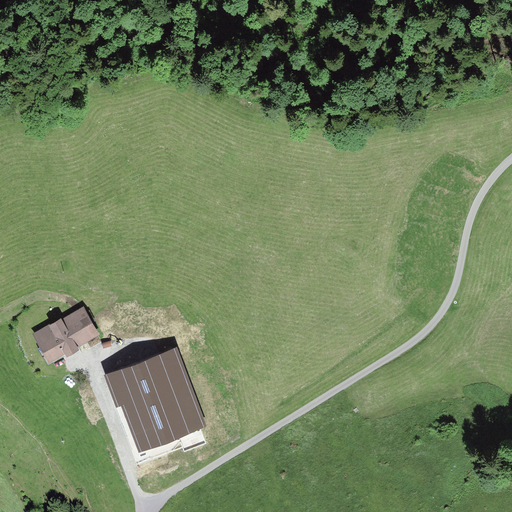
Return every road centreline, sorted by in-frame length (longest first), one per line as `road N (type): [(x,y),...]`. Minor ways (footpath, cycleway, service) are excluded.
road 1 (residential): [(151,511),(418,340),(445,311),(486,191),(511,160)]
road 2 (track): [(82,353),(146,511)]
